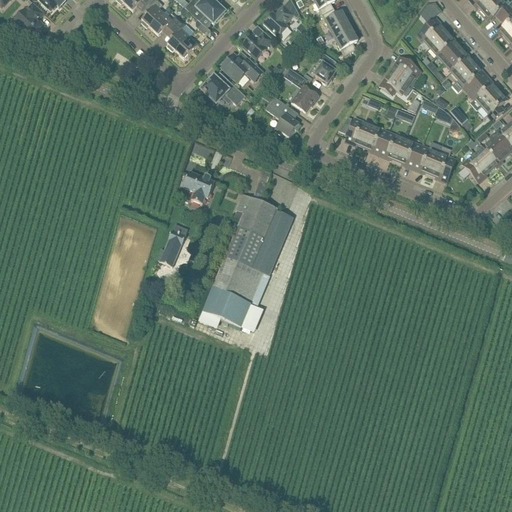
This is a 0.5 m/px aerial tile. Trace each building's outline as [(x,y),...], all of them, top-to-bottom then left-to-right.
[(42,6),(41,7),(46,12),(47,11),(51,14),(57,7),(59,9),(65,3),(63,1),(64,0),(63,0),(40,0),(38,3),(42,6)] [(129,0),(124,5),(133,13),(137,9),(141,13),(146,8),(153,0),(129,0)] [(155,0),(153,0),(146,8),(150,12),(141,21),(143,23),(141,25),(147,30),(149,28),(150,29),(164,15),(159,11),(163,7),(159,3),(155,0)] [(177,0),(176,1),(176,2),(185,10),(189,6),(182,0),(177,0)] [(225,13),(218,6),(210,0),(204,0),(202,3),(197,0),(193,0),(189,6),(185,10),(199,23),(205,18),(214,26),(225,13)] [(317,0),(313,2),(322,18),(334,11),(331,6),(334,3),(333,1),(334,0),(317,0)] [(481,0),(476,5),(483,13),(498,0),(481,0)] [(497,16),(502,21),(511,12),(507,7),(509,5),(505,0),(498,0),(483,13),(490,21),(497,16)] [(18,26),(16,28),(22,34),(24,32),(32,39),(41,29),(36,24),(38,22),(44,15),(33,5),(27,11),(26,10),(20,17),(23,20),(18,26)] [(263,26),(270,32),(278,40),(288,29),(286,26),(294,17),(283,7),(275,16),(273,15),(263,26)] [(164,15),(150,29),(159,37),(162,34),(167,29),(171,32),(180,23),(175,19),(171,15),(173,13),(169,9),(164,15)] [(425,10),(420,17),(428,25),(434,20),(425,10)] [(322,18),(331,33),(347,24),(343,17),(342,17),(341,15),(337,17),(334,11),(322,18)] [(500,32),(507,40),(511,36),(511,13),(511,12),(502,21),(506,26),(500,32)] [(424,42),(431,49),(446,36),(439,28),(440,27),(435,21),(418,37),(423,43),(424,42)] [(185,28),(180,23),(171,32),(176,36),(167,45),(169,47),(167,49),(173,54),(174,52),(176,53),(189,39),(181,31),(185,28)] [(352,33),(347,24),(331,33),(336,42),(352,33)] [(211,33),(202,25),(198,30),(206,38),(211,33)] [(302,25),(297,31),(306,40),(309,37),(305,29),(302,25)] [(356,40),(352,33),(336,42),(345,58),(356,52),(353,46),(357,44),(355,41),(356,40)] [(242,48),(249,55),(256,61),(266,51),(266,50),(273,42),(264,34),(257,42),(252,37),(242,48)] [(431,49),(438,57),(453,44),(446,36),(431,49)] [(198,47),(189,39),(176,53),(184,61),(198,47)] [(453,44),(438,57),(445,65),(460,52),(453,44)] [(445,65),(452,73),(467,60),(460,52),(445,65)] [(319,60),(309,73),(314,77),(319,80),(327,86),(330,82),(332,82),(334,79),(333,78),(336,74),(332,71),(336,64),(328,58),(322,55),(319,60)] [(227,60),(221,66),(223,68),(222,70),(238,85),(246,76),(255,84),(263,74),(249,60),(243,66),(236,59),(234,57),(229,62),(227,60)] [(397,67),(392,75),(408,87),(414,79),(415,79),(420,73),(401,60),(396,66),(397,67)] [(467,60),(452,73),(459,81),(474,68),(467,60)] [(270,68),(265,75),(273,82),(282,71),(277,66),(273,71),(270,68)] [(470,96),(487,80),(482,74),(481,75),(474,68),(459,81),(466,89),(465,90),(470,96)] [(304,81),(303,80),(289,70),(286,75),(301,86),(304,81)] [(402,96),(408,87),(392,75),(386,84),(384,83),(380,89),(391,96),(395,91),(402,96)] [(305,76),(303,80),(304,81),(310,85),(313,81),(305,76)] [(216,105),(222,99),(229,106),(232,103),(237,108),(246,98),(228,82),(223,87),(214,78),(208,85),(206,84),(201,89),(203,90),(202,92),(204,94),(204,95),(206,97),(207,96),(216,105)] [(473,102),(470,105),(477,113),(478,113),(483,108),(498,95),(491,87),(492,86),(487,80),(470,96),(474,101),(473,102)] [(319,98),(311,93),(303,87),(291,104),(297,109),(305,114),(313,103),(315,104),(319,98)] [(483,108),(478,113),(484,121),(489,117),(493,122),(503,113),(499,109),(500,107),(505,103),(498,95),(483,108)] [(292,121),(296,114),(275,99),(266,112),(281,122),(274,132),(280,136),(282,134),(290,140),(299,126),(292,121)] [(371,99),(367,106),(378,111),(381,104),(371,99)] [(443,112),(439,108),(436,115),(434,120),(440,122),(443,112)] [(397,114),(395,118),(412,125),(415,118),(398,112),(397,114)] [(458,116),(455,119),(458,122),(462,126),(467,122),(463,117),(458,116)] [(450,126),(448,132),(452,134),(458,133),(461,130),(453,120),(450,126)] [(354,144),(363,148),(371,130),(361,126),(362,124),(355,122),(346,143),(353,146),(354,144)] [(499,122),(492,127),(496,132),(502,126),(499,122)] [(344,125),(338,133),(346,136),(349,127),(344,125)] [(373,125),(371,130),(363,148),(373,152),(372,154),(380,157),(388,135),(383,133),(384,130),(373,125)] [(511,133),(508,129),(500,136),(511,149),(511,133)] [(388,135),(380,157),(387,159),(387,158),(397,162),(405,143),(395,140),(396,138),(388,135)] [(492,143),(506,158),(511,152),(511,149),(500,136),(492,143)] [(206,166),(211,148),(193,143),(186,168),(191,170),(193,162),(206,166)] [(405,143),(397,162),(406,166),(406,167),(413,170),(422,149),(415,146),(414,147),(405,143)] [(485,150),(498,165),(506,158),(492,143),(485,150)] [(422,149),(413,170),(420,173),(421,172),(430,176),(438,157),(429,153),(429,152),(422,149)] [(477,157),(490,172),(498,165),(485,150),(477,157)] [(448,161),(438,157),(430,176),(440,180),(439,181),(447,184),(455,163),(448,160),(448,161)] [(482,179),(490,172),(477,157),(469,164),(468,163),(463,167),(478,184),(483,180),(482,179)] [(208,200),(215,184),(210,182),(211,179),(205,177),(204,180),(190,174),(183,190),(194,194),(191,202),(202,207),(205,199),(208,200)] [(260,182),(256,194),(263,197),(268,186),(268,185),(267,185),(262,183),(260,182)] [(225,260),(203,313),(241,329),(264,276),(269,278),(293,220),(277,213),(277,211),(242,197),(235,212),(243,216),(238,227),(235,236),(225,260)] [(172,231),(168,242),(169,242),(164,252),(161,251),(157,262),(173,268),(182,247),(188,231),(175,226),(173,232),(172,231)]
